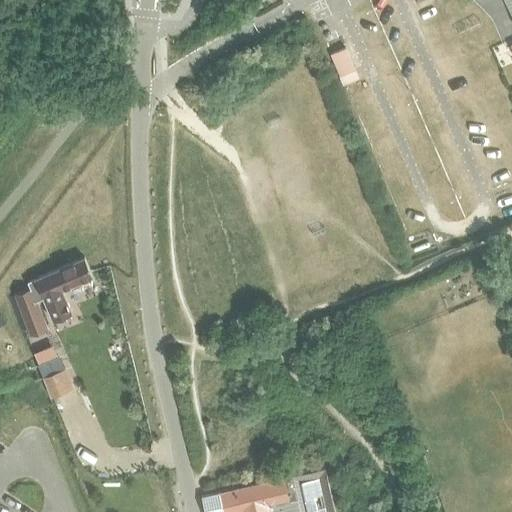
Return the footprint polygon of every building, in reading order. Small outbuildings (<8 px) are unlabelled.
[(348,44),(331,51),(340,73),(357,67),(348,44)] [(83,256),(27,281),(30,288),(15,295),(33,343),(49,336),(35,300),(42,297),(52,320),(71,312),(61,289),(91,276),(83,256)] [(57,355),(38,363),(44,377),(47,376),(64,370),(58,355),(57,355)] [(64,370),(47,376),(54,395),(74,388),(67,368),(64,370)] [(300,511),(291,475),(235,489),(240,511),(300,511)]
